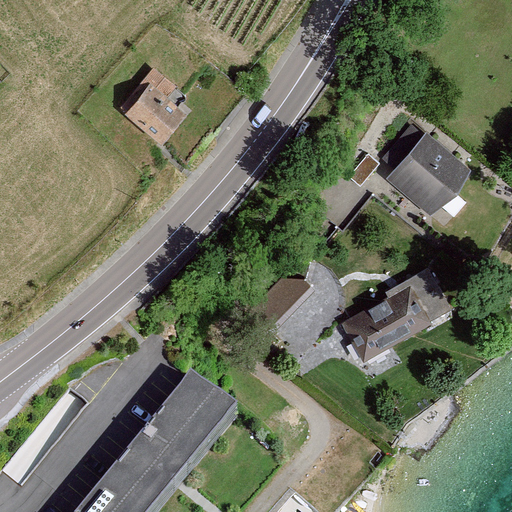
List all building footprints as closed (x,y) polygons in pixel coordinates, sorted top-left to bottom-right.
[(154,71),(124,107),(166,142),(196,105),(154,71)] [(427,130),(387,177),(430,214),(470,166),(427,130)] [(274,333),(316,289),(295,269),(254,313),(274,333)] [(347,319),(368,360),(433,326),(412,286),(347,319)] [(161,511),(239,418),(190,380),(81,511),(161,511)]
